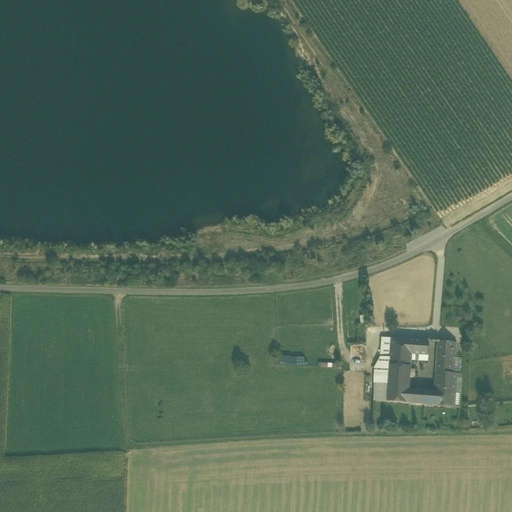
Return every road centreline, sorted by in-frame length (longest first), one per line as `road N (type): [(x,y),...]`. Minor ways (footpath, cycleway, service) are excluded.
road 1 (unclassified): [(0,287),(194,292),(321,283),(398,260),(511,197)]
road 2 (track): [(116,292),(125,453)]
